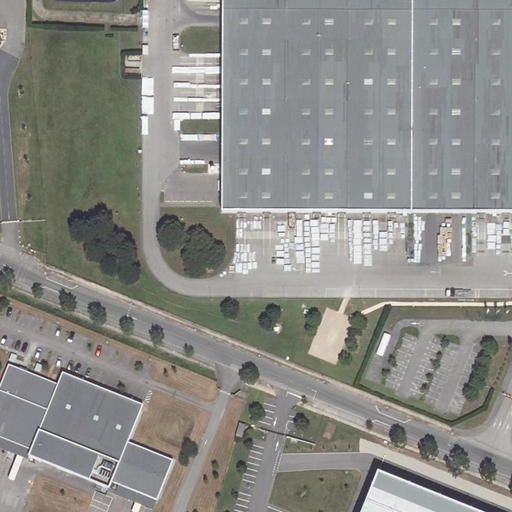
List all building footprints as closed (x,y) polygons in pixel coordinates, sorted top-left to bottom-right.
[(224,0),(225,212),(414,213),(414,0),(224,0)] [(511,0),(414,0),(414,213),(511,212),(511,0)] [(6,365),(0,379),(0,391),(45,410),(55,385),(6,365)] [(45,410),(36,431),(117,464),(125,443),(140,406),(60,373),(55,385),(45,410)] [(0,439),(28,451),(36,431),(45,410),(0,391),(0,439)] [(239,424),(236,436),(243,438),(247,426),(239,424)] [(117,464),(36,431),(28,451),(25,458),(106,490),(109,483),(117,464)] [(117,464),(109,483),(154,501),(170,461),(125,443),(117,464)] [(476,511),(374,472),(357,511),(476,511)]
